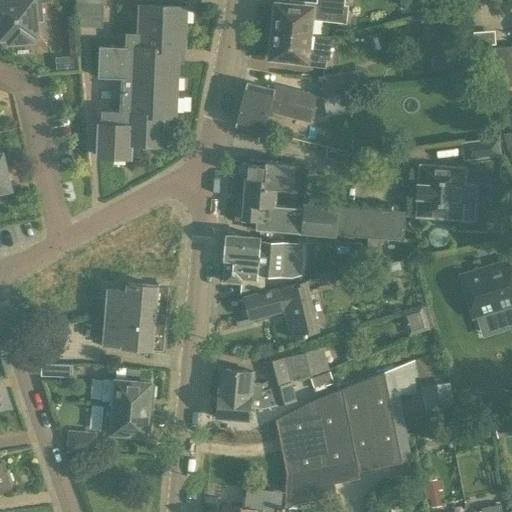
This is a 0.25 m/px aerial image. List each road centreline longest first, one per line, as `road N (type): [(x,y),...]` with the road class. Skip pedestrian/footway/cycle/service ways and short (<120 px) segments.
road 1 (residential): [(178,511),(207,178)]
road 2 (residential): [(70,511),(0,305)]
road 3 (residential): [(62,242),(22,83),(0,73)]
road 4 (residential): [(207,178),(237,0)]
road 5 (residential): [(62,242),(172,184),(207,178)]
